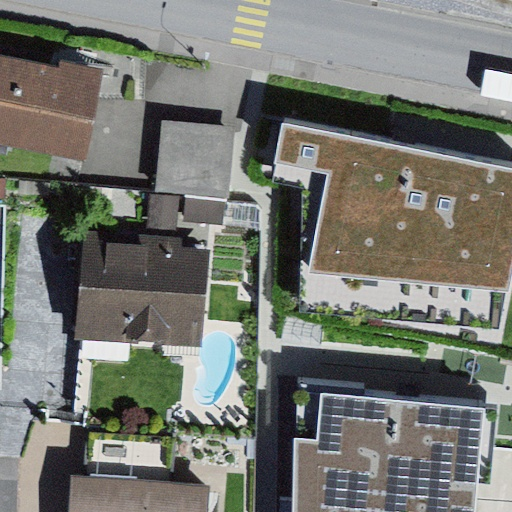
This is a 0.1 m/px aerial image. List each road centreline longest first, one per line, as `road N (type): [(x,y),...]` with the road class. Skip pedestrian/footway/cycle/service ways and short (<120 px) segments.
road 1 (secondary): [(511,72),(293,28)]
road 2 (secondary): [(293,28),(141,0)]
